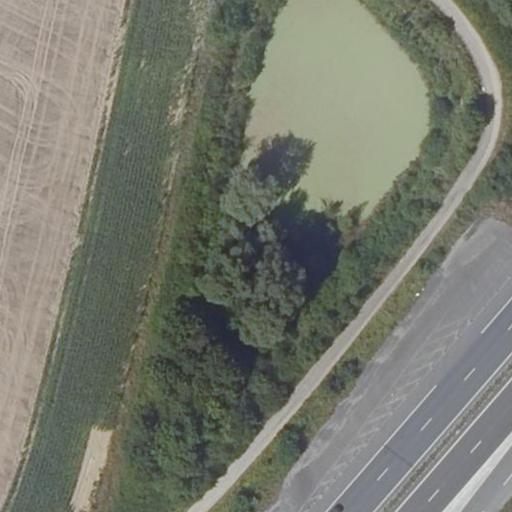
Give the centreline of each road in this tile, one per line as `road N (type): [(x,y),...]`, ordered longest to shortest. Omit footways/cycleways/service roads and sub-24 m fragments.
road 1 (track): [(184,511),(482,171),(484,61),(442,0)]
road 2 (trunk): [(511,331),(356,511)]
road 3 (trunk): [(429,511),(511,417)]
